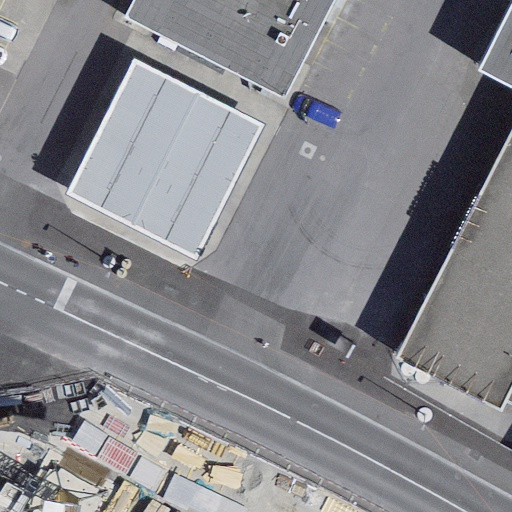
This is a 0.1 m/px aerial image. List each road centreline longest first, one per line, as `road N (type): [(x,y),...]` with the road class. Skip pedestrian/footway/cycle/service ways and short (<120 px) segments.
road 1 (secondary): [(491,511),(243,376),(69,296),(0,284)]
road 2 (secondary): [(0,317),(126,436),(234,511)]
road 3 (unknown): [(39,115),(308,236)]
